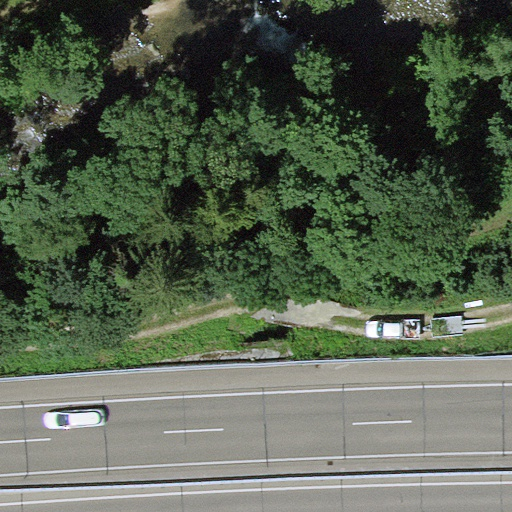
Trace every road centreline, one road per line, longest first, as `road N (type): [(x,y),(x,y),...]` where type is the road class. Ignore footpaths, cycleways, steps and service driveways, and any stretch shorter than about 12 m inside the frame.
road 1 (track): [(0,339),(105,332),(252,297),(341,319),(427,327),(511,314)]
road 2 (motorway): [(511,417),(0,440)]
road 3 (track): [(252,297),(356,248),(511,192)]
